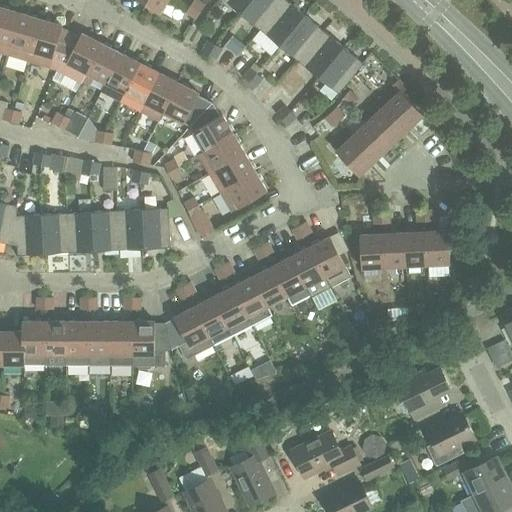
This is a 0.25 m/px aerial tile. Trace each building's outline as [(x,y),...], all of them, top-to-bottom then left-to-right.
[(167,0),(139,0),(160,13),(167,0)] [(195,0),(193,0),(190,6),(200,12),(204,5),(195,0)] [(241,12),(250,0),(222,0),(233,9),(234,7),(241,12)] [(250,0),(241,12),(248,18),(247,20),(259,30),(283,0),(250,0)] [(285,0),(283,0),(259,30),(272,41),(273,39),(280,45),(304,15),(285,0)] [(200,12),(190,6),(186,12),(196,19),(200,12)] [(0,54),(7,56),(20,13),(0,7),(0,54)] [(41,20),(20,13),(7,56),(28,62),(41,20)] [(304,15),(280,45),(287,50),(286,52),(299,62),(324,32),(304,15)] [(28,62),(55,71),(72,29),(41,20),(28,62)] [(74,29),(72,29),(55,71),(58,71),(81,83),(86,73),(101,43),(74,29)] [(319,77),(344,48),(324,32),(299,62),(311,72),(312,71),(319,77)] [(209,55),(215,45),(208,41),(202,51),(209,55)] [(120,53),(101,43),(86,73),(105,83),(120,53)] [(215,45),(209,55),(216,59),(221,49),(215,45)] [(344,48),(319,77),(326,82),(325,84),(338,95),(363,64),(344,48)] [(101,92),(120,102),(140,63),(120,53),(105,83),(101,92)] [(159,73),(140,63),(120,102),(140,112),(159,73)] [(249,83),(256,74),(250,69),(242,78),(249,83)] [(159,122),(164,113),(179,83),(159,73),(140,112),(159,122)] [(262,79),(256,74),(249,83),(255,88),(262,79)] [(399,92),(384,107),(407,131),(423,116),(402,93),(407,89),(398,80),(393,86),(399,92)] [(164,113),(190,127),(214,101),(179,83),(164,113)] [(349,91),(343,98),(353,105),(358,99),(349,91)] [(233,134),(214,101),(190,127),(204,151),(233,134)] [(276,114),(282,120),(290,112),(285,106),(276,114)] [(368,122),(391,146),(407,131),(384,107),(368,122)] [(3,120),(10,122),(13,110),(6,108),(3,120)] [(331,113),(339,122),(344,116),(336,108),(331,113)] [(13,110),(10,122),(18,124),(21,112),(13,110)] [(66,131),(71,120),(57,112),(51,123),(66,131)] [(296,119),(290,112),(282,120),(287,126),(296,119)] [(339,122),(331,113),(325,119),(333,127),(339,122)] [(74,122),(71,120),(66,131),(78,137),(87,119),(78,114),(74,122)] [(368,122),(352,137),(375,161),(391,146),(368,122)] [(102,144),(105,132),(97,130),(94,142),(102,144)] [(102,144),(110,145),(113,133),(105,132),(102,144)] [(244,153),(233,134),(204,151),(200,153),(211,172),(215,170),(244,153)] [(375,161),(352,137),(336,152),(359,177),(375,161)] [(9,146),(1,144),(0,147),(0,155),(6,157),(9,146)] [(143,152),(135,150),(133,162),(141,163),(143,152)] [(33,164),(41,166),(43,154),(35,152),(33,164)] [(143,152),(141,163),(149,165),(151,153),(143,152)] [(255,172),(244,153),(215,170),(224,185),(226,189),(255,172)] [(43,154),(41,166),(49,167),(51,156),(43,154)] [(92,162),(85,160),(82,172),(90,173),(92,162)] [(164,165),(168,172),(178,167),(175,160),(164,165)] [(100,164),(92,162),(90,173),(98,175),(100,164)] [(182,174),(178,167),(168,172),(171,180),(182,174)] [(141,172),(133,170),(131,182),(139,183),(141,172)] [(149,174),(141,172),(139,183),(147,185),(149,174)] [(266,191),(255,172),(226,189),(222,192),(225,196),(221,198),(228,210),(232,208),(234,210),(266,191)] [(188,211),(198,205),(195,198),(184,203),(188,211)] [(0,202),(0,242),(17,246),(17,216),(17,206),(0,202)] [(188,211),(192,218),(202,238),(215,231),(205,211),(202,212),(198,205),(188,211)] [(143,210),(144,247),(153,247),(154,249),(171,248),(169,209),(143,210)] [(417,222),(425,221),(425,209),(417,210),(417,222)] [(433,209),(425,209),(425,221),(433,221),(433,209)] [(144,247),(143,210),(118,211),(120,250),(136,250),(136,248),(144,247)] [(120,250),(118,211),(92,212),(94,250),(104,250),(103,251),(120,250)] [(381,212),(382,224),(390,223),(389,211),(381,212)] [(94,250),(92,212),(66,214),(68,253),(86,252),(86,250),(94,250)] [(382,224),(381,212),(373,212),(374,224),(382,224)] [(68,253),(66,214),(41,215),(42,253),(53,252),(53,254),(68,253)] [(42,253),(41,215),(17,216),(17,246),(18,256),(35,255),(35,253),(42,253)] [(307,222),(299,225),(305,236),(312,232),(307,222)] [(305,236),(299,225),(292,229),(298,239),(305,236)] [(448,230),(426,232),(428,265),(450,264),(448,230)] [(428,265),(426,232),(404,233),(406,266),(428,265)] [(404,233),(382,234),(384,267),(406,266),(404,233)] [(361,269),(384,267),(382,234),(360,235),(361,269)] [(330,237),(311,247),(331,287),(351,277),(330,237)] [(268,242),(261,245),(266,256),(273,252),(268,242)] [(259,259),(266,256),(261,245),(254,249),(259,259)] [(291,257),(311,295),(312,297),(331,287),(311,247),(291,257)] [(272,267),(287,297),(291,305),(311,295),(291,257),(272,267)] [(229,261),(222,265),(227,276),(234,272),(229,261)] [(220,279),(227,276),(222,265),(215,269),(220,279)] [(268,307),(287,297),(272,267),(252,277),(268,307)] [(252,277),(233,287),(253,326),(273,316),(268,307),(252,277)] [(191,281),(183,285),(189,295),(196,292),(191,281)] [(181,299),(189,295),(183,285),(176,289),(181,299)] [(234,337),(253,326),(233,287),(213,297),(234,337)] [(37,309),(45,309),(45,297),(37,297),(37,309)] [(53,297),(45,297),(45,309),(53,309),(53,297)] [(81,309),(89,309),(89,297),(81,297),(81,309)] [(97,297),(89,297),(89,309),(97,309),(97,297)] [(125,309),(133,309),(133,297),(125,297),(125,309)] [(141,297),(133,297),(133,309),(141,309),(141,297)] [(213,297),(194,307),(214,347),(234,337),(213,297)] [(214,347),(194,307),(174,317),(187,342),(179,347),(187,361),(192,358),(214,347)] [(511,308),(501,314),(511,335),(511,308)] [(24,365),(25,365),(45,365),(45,321),(23,321),(23,331),(24,331),(24,365)] [(67,321),(45,321),(45,365),(67,365),(67,321)] [(67,321),(67,365),(89,365),(89,321),(67,321)] [(111,321),(89,321),(89,365),(111,365),(111,321)] [(111,321),(111,365),(132,365),(132,321),(111,321)] [(155,321),(132,321),(132,365),(162,365),(165,365),(166,350),(172,349),(166,323),(155,323),(155,321)] [(24,331),(23,331),(2,331),(2,365),(24,365),(24,331)] [(414,378),(399,386),(410,409),(452,389),(440,366),(427,372),(424,367),(412,373),(414,378)] [(236,385),(245,381),(242,375),(236,373),(231,376),(236,385)] [(10,396),(2,395),(0,406),(8,408),(10,396)] [(462,411),(426,429),(440,456),(476,439),(462,411)] [(416,423),(389,436),(394,448),(422,434),(416,423)] [(330,431),(291,450),(305,477),(332,463),(338,474),(359,464),(350,446),(340,451),(330,431)] [(275,493),(272,485),(282,480),(260,433),(244,441),(252,457),(231,467),(250,505),(275,493)] [(195,452),(202,466),(204,465),(208,475),(218,470),(206,446),(195,452)] [(468,480),(472,489),(506,473),(497,455),(480,463),(475,453),(444,469),(449,479),(458,474),(462,483),(468,480)] [(388,455),(361,469),(366,480),(394,466),(388,455)] [(149,474),(158,493),(161,492),(164,500),(174,495),(161,468),(149,474)] [(461,500),(466,511),(495,511),(511,503),(511,484),(506,473),(472,489),(474,494),(461,500)] [(227,511),(211,478),(184,491),(193,511),(227,511)] [(359,480),(323,498),(330,511),(363,511),(373,507),(359,480)]
